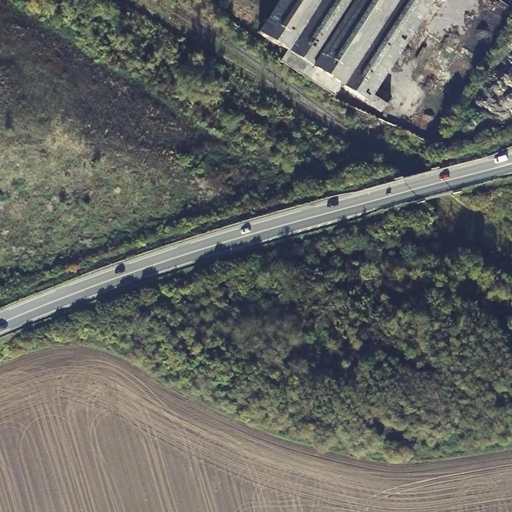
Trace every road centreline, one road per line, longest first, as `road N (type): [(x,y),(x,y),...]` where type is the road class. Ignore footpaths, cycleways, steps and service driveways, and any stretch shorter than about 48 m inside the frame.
road 1 (secondary): [(0,324),(204,248),(511,163)]
road 2 (unclassified): [(456,0),(382,110)]
